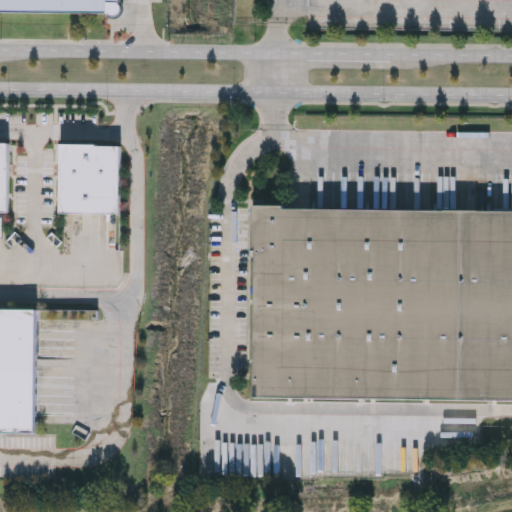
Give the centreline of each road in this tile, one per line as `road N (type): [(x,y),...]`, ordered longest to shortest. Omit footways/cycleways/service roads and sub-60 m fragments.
road 1 (secondary): [(511,57),(0,50)]
road 2 (secondary): [(0,93),(511,99)]
